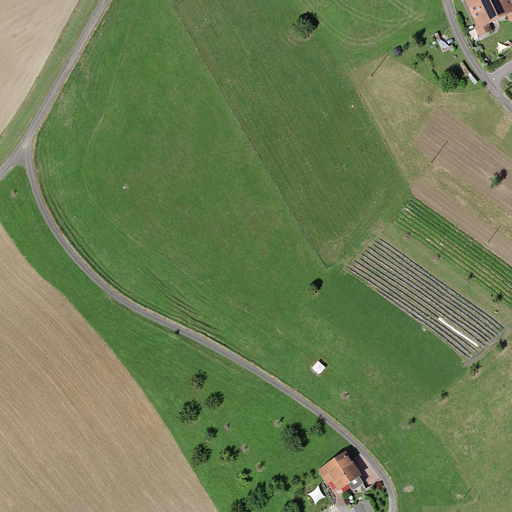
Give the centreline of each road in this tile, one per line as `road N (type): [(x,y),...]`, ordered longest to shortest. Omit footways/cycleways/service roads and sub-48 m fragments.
road 1 (track): [(392,511),(379,472),(325,417),(235,358),(120,299),(86,269),(49,221),(22,149)]
road 2 (unclassified): [(107,0),(0,174)]
road 3 (residential): [(445,0),(473,66),(511,108)]
